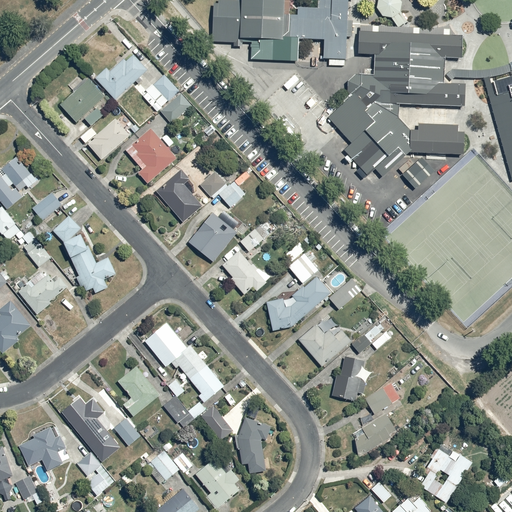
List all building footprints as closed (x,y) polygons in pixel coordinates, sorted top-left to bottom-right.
[(243,0),(243,1),(214,0),(213,44),(253,46),(251,60),(300,62),(300,39),(326,40),(325,59),(348,60),(350,0),(316,0),(316,8),(300,7),(299,16),(291,15),(291,0),(243,0)] [(409,22),(402,12),(404,3),(401,0),(379,0),(378,7),(383,16),(393,18),(399,28),(409,22)] [(465,36),(360,32),(360,54),(376,55),(375,75),(358,74),(350,81),(349,91),(352,96),(329,119),(353,144),(346,150),(369,176),(376,170),(384,178),(411,153),(466,155),(467,134),(412,132),(400,118),(401,105),(467,108),(467,85),(446,84),(447,59),(464,59),(465,36)] [(107,68),(96,79),(117,101),(149,72),(134,56),(127,62),(125,60),(112,72),(107,68)] [(511,63),(511,64),(499,68),(480,71),(453,70),(448,75),(454,80),(457,78),(484,79),(511,174),(511,77),(493,82),(491,78),(501,76),(511,72),(511,63)] [(165,75),(147,92),(162,107),(180,91),(165,75)] [(106,97),(89,79),(60,105),(78,124),(85,119),(91,127),(105,116),(97,108),(106,97)] [(179,95),(161,111),(172,124),(191,108),(179,95)] [(130,136),(116,121),(98,134),(94,138),(95,140),(89,145),(102,161),(130,136)] [(211,124),(203,131),(210,141),(219,134),(211,124)] [(97,135),(91,128),(80,137),(86,143),(97,135)] [(178,159),(152,129),(126,152),(143,170),(140,173),(149,184),(178,159)] [(5,174),(1,176),(0,176),(0,200),(8,210),(24,198),(18,192),(26,186),(29,189),(38,181),(18,157),(1,169),(5,174)] [(436,172),(423,158),(403,176),(417,190),(436,172)] [(220,168),(201,185),(212,198),(231,180),(220,168)] [(181,172),(157,191),(183,223),(204,207),(193,195),(197,191),(181,172)] [(248,196),(235,182),(220,195),(232,208),(248,196)] [(63,205),(53,193),(33,209),(43,221),(63,205)] [(21,230),(2,207),(0,208),(0,230),(8,241),(21,230)] [(209,242),(202,251),(215,261),(237,232),(213,214),(198,233),(209,242)] [(106,279),(117,275),(110,259),(97,264),(92,253),(91,253),(82,236),(73,238),(72,237),(83,229),(69,216),(53,231),(65,244),(81,277),(78,278),(81,287),(85,286),(87,292),(94,289),(96,294),(109,289),(106,279)] [(260,226),(241,242),(250,252),(269,235),(260,226)] [(50,258),(29,232),(18,240),(39,266),(50,258)] [(313,262),(317,258),(310,250),(309,251),(301,242),(287,254),(293,262),(288,266),(303,285),(320,271),(313,262)] [(235,278),(232,280),(246,295),(254,289),(257,291),(268,284),(266,282),(272,277),(259,270),(255,265),(253,266),(241,251),(224,267),(235,278)] [(28,285),(19,292),(38,315),(52,304),(50,302),(69,287),(61,278),(55,282),(49,276),(32,289),(28,285)] [(363,291),(353,279),(330,299),(340,310),(363,291)] [(285,300),(267,303),(274,332),(293,328),(320,304),(305,286),(294,296),(298,302),(292,306),(287,307),(285,300)] [(32,326),(11,301),(0,310),(0,311),(3,315),(0,317),(0,349),(4,354),(21,341),(18,337),(32,326)] [(192,345),(188,349),(168,324),(147,342),(166,367),(172,363),(177,368),(179,366),(202,394),(198,397),(204,403),(226,386),(192,345)] [(317,325),(300,340),(323,367),(353,341),(342,330),(335,336),(330,331),(326,335),(317,325)] [(382,331),(377,325),(353,346),(360,354),(373,344),(371,341),(382,331)] [(385,333),(373,344),(379,350),(391,339),(385,333)] [(342,376),(338,375),(333,396),(357,401),(359,394),(365,395),(368,381),(361,379),(366,362),(347,358),(342,376)] [(161,395),(138,367),(118,381),(132,399),(125,405),(134,418),(161,395)] [(175,396),(178,399),(186,392),(176,379),(167,386),(175,396)] [(401,398),(392,383),(366,399),(375,414),(401,398)] [(191,414),(188,411),(178,399),(175,396),(163,406),(178,425),(191,414)] [(103,415),(105,413),(95,400),(69,420),(96,453),(115,439),(106,428),(110,424),(103,415)] [(188,411),(191,414),(195,419),(206,409),(200,402),(188,411)] [(387,414),(353,433),(358,458),(392,438),(390,435),(398,432),(387,414)] [(273,427),(247,418),(241,437),(236,436),(241,465),(249,464),(251,474),(267,471),(262,439),(268,441),(273,427)] [(142,435),(141,436),(127,419),(114,429),(129,446),(136,440),(149,455),(155,451),(142,435)] [(53,430),(51,427),(34,436),(35,438),(20,446),(30,467),(43,461),(49,471),(65,464),(64,462),(70,459),(56,428),(53,430)] [(440,444),(437,447),(425,467),(432,471),(421,486),(448,504),(474,463),(461,456),(457,462),(450,458),(454,451),(440,444)] [(0,492),(2,494),(5,502),(12,500),(10,494),(14,486),(10,485),(9,480),(15,478),(4,447),(0,448),(0,492)] [(146,467),(161,485),(180,470),(184,475),(194,467),(182,452),(173,460),(166,451),(146,467)] [(112,483),(113,483),(91,452),(77,462),(91,480),(87,482),(98,495),(112,483)] [(218,510),(241,491),(236,485),(241,481),(226,463),(221,466),(216,460),(197,475),(212,494),(207,497),(218,510)] [(510,481),(505,473),(494,480),(499,488),(510,481)] [(37,494),(28,477),(15,483),(25,501),(37,494)] [(393,495),(380,481),(371,489),(383,503),(393,495)] [(198,511),(201,510),(185,489),(154,511),(198,511)] [(383,511),(371,496),(356,508),(358,511),(383,511)] [(395,511),(433,511),(421,498),(415,505),(411,499),(395,511)]
